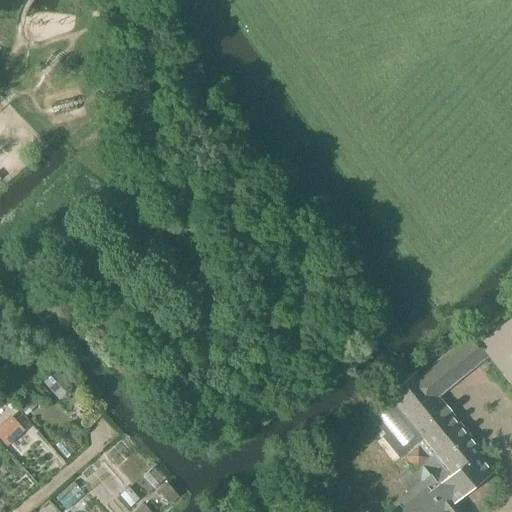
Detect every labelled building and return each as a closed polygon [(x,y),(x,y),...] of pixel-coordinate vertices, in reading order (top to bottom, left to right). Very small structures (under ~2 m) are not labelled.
[(511,318),(479,345),(471,337),(421,377),(417,372),(389,395),(390,397),(369,414),(386,435),(383,437),(400,458),(405,455),(418,471),(414,474),(420,482),(393,504),(397,509),(392,511),(443,511),(462,511),(455,502),(493,472),(476,451),(479,448),(437,396),(488,356),(511,385),(511,318)] [(62,407),(74,396),(61,381),(49,391),(62,407)] [(27,420),(36,413),(31,407),(23,414),(27,420)] [(0,440),(9,452),(24,438),(14,426),(0,438),(0,440)] [(170,511),(177,505),(169,496),(162,502),(170,511)]
